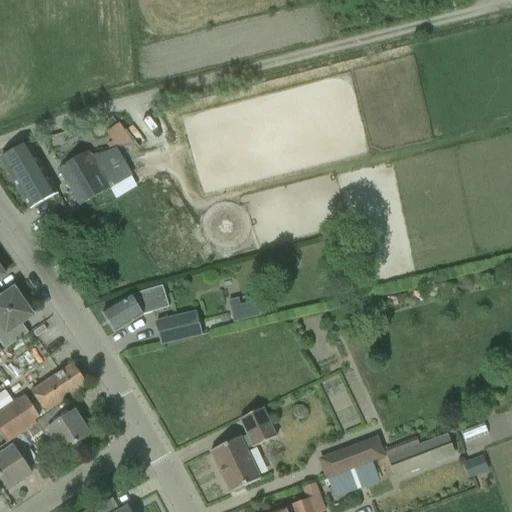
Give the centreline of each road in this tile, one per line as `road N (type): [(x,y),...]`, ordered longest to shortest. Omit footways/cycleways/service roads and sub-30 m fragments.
road 1 (tertiary): [(146,436),(0,213)]
road 2 (residential): [(32,511),(146,436)]
